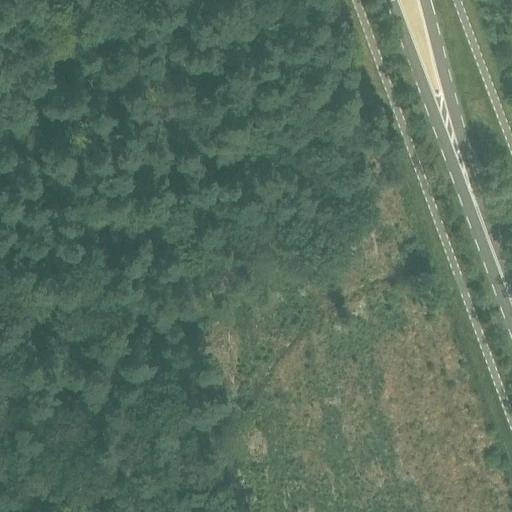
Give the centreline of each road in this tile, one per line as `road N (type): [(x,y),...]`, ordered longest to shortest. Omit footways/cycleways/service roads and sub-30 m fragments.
road 1 (secondary): [(391,0),(488,238)]
road 2 (secondary): [(488,238),(424,0)]
road 3 (track): [(147,0),(302,18)]
